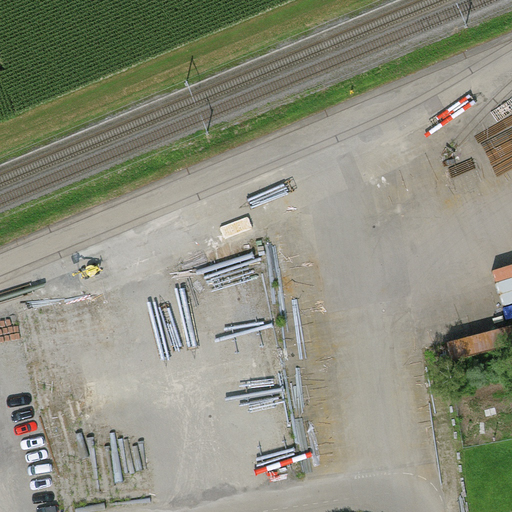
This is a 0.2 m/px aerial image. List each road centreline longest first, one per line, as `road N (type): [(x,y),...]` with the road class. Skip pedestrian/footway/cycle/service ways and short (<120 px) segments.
road 1 (track): [(0,135),(333,0)]
road 2 (track): [(511,66),(358,157)]
